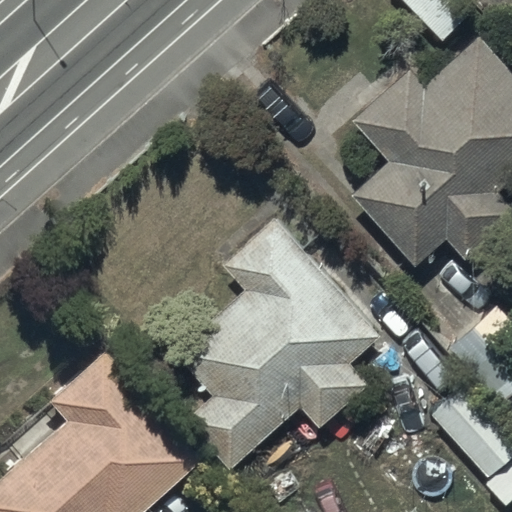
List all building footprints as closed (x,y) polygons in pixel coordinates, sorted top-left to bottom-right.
[(445,0),(402,0),(429,30),(453,8),(445,0)] [(511,183),(511,63),(484,32),(431,79),(418,65),(359,118),(396,160),(358,194),(420,263),(451,235),(469,256),(511,217),(511,196),(505,189),(511,183)] [(386,334),(281,217),(228,264),(251,290),(184,350),(221,392),(192,417),(237,468),(307,406),(326,428),(376,384),(356,361),(386,334)] [(511,397),(511,315),(500,302),(453,345),(506,403),(511,397)] [(139,511),(197,459),(98,351),(45,400),(62,420),(0,476),(0,511),(139,511)] [(511,423),(470,381),(436,415),(498,478),(492,485),(511,505),(511,503),(511,423)]
